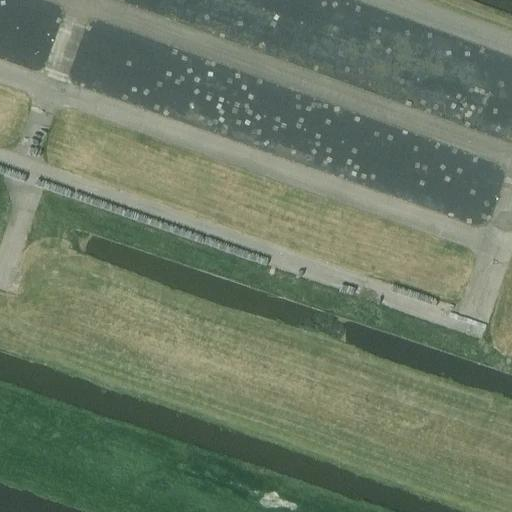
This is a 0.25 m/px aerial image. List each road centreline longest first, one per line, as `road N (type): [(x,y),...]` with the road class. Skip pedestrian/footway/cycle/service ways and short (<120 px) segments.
road 1 (unknown): [(501,223),(484,264),(466,277),(435,279),(26,136)]
road 2 (unknown): [(511,216),(501,223),(54,60)]
road 3 (unknown): [(177,0),(511,119)]
road 4 (unknown): [(0,225),(16,198),(26,136),(54,60)]
